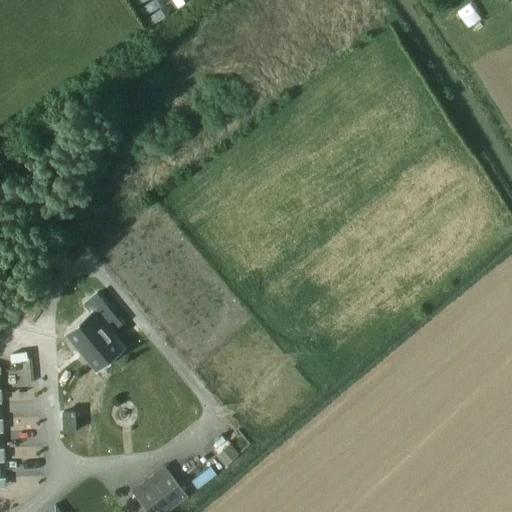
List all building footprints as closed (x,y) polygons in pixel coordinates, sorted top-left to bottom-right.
[(124,351),(97,317),(108,307),(97,294),(84,304),(91,313),(66,334),(98,373),(124,351)] [(76,432),(76,412),(63,412),(64,433),(76,432)] [(218,457),(226,465),(238,454),(231,446),(218,457)] [(132,491),(147,511),(167,511),(188,496),(165,466),(132,491)] [(211,467),(192,480),(197,487),(215,474),(211,467)]
